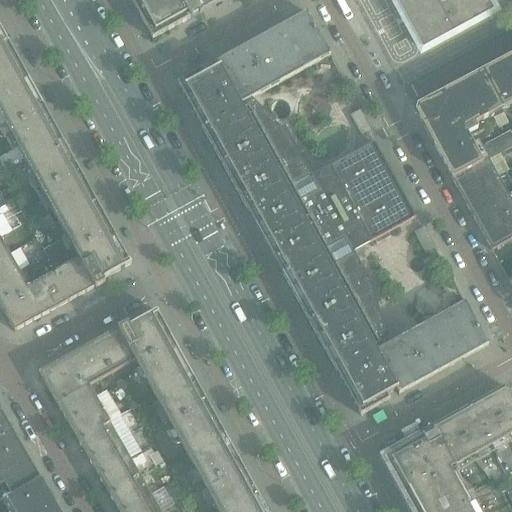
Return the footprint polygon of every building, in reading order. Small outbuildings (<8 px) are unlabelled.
[(200,13),(218,3),(216,0),(129,0),(152,40),(190,19),(190,20),(192,19),(190,17),(198,13),(199,15),(201,14),(200,13)] [(493,11),(486,0),(394,0),(404,17),(408,15),(413,24),(409,26),(422,50),(493,11)] [(330,56),(306,14),(247,47),(270,89),(330,56)] [(0,93),(28,80),(14,54),(0,29),(0,93)] [(251,100),(270,89),(247,47),(215,64),(218,69),(208,74),(205,69),(177,85),(203,132),(231,117),(229,112),(251,100)] [(511,104),(511,103),(511,56),(481,73),(498,103),(507,98),(511,104)] [(491,137),(482,119),(491,115),(488,108),(498,103),(481,73),(417,107),(415,112),(451,180),(486,160),(487,162),(499,155),(511,148),(511,137),(509,133),(475,152),(473,148),(491,137)] [(61,141),(54,128),(28,80),(0,93),(0,114),(25,161),(61,141)] [(353,253),(415,219),(373,144),(311,178),(283,127),(279,130),(251,100),(229,112),(231,117),(203,132),(334,369),(362,354),(365,358),(387,346),(377,306),(381,304),(353,253)] [(371,131),(359,111),(349,116),(361,137),(371,131)] [(95,202),(65,147),(61,141),(25,161),(59,222),(95,202)] [(461,197),(496,178),(507,171),(499,155),(487,162),(486,160),(451,180),(461,197)] [(470,215),(506,196),(496,178),(461,197),(470,215)] [(480,233),(511,215),(511,207),(506,196),(470,215),(480,233)] [(130,265),(115,238),(95,202),(59,222),(67,237),(43,252),(49,262),(73,248),(79,259),(76,261),(92,290),(94,289),(95,290),(105,284),(103,280),(130,265)] [(0,238),(13,231),(4,214),(0,216),(0,238)] [(491,252),(511,239),(511,215),(480,233),(491,252)] [(434,249),(423,228),(413,234),(424,254),(434,249)] [(0,261),(9,256),(0,240),(0,261)] [(0,283),(19,273),(9,256),(0,261),(0,283)] [(0,309),(14,333),(68,303),(92,290),(76,261),(28,289),(0,305),(0,309)] [(0,305),(28,289),(19,273),(0,283),(0,305)] [(428,379),(488,346),(464,303),(405,336),(428,379)] [(192,378),(156,313),(129,328),(127,324),(117,330),(117,331),(135,364),(154,398),(192,378)] [(89,388),(135,364),(117,331),(38,374),(56,406),(89,388)] [(428,379),(405,336),(387,346),(365,358),(362,354),(334,369),(360,417),(388,401),(386,396),(395,391),(398,396),(428,379)] [(226,439),(212,414),(192,378),(154,398),(188,459),(226,439)] [(110,424),(109,423),(89,388),(56,406),(77,442),(110,424)] [(452,476),(511,442),(511,399),(507,390),(505,391),(505,392),(471,411),(470,410),(468,411),(469,412),(434,431),(434,430),(432,431),(433,433),(424,438),(422,436),(421,437),(421,438),(383,459),(404,496),(449,471),(452,476)] [(3,503),(40,481),(0,412),(0,502),(2,501),(3,503)] [(120,443),(120,441),(119,441),(130,435),(119,417),(109,423),(110,424),(77,442),(88,460),(120,443)] [(98,478),(130,460),(137,456),(126,438),(120,441),(120,443),(88,460),(98,478)] [(237,511),(260,500),(246,475),(226,439),(188,459),(216,511),(237,511)] [(141,478),(141,477),(130,460),(98,478),(109,496),(141,478)] [(472,511),(468,504),(452,476),(449,471),(404,496),(412,511),(472,511)] [(122,511),(152,496),(151,496),(156,492),(157,489),(157,485),(152,478),(150,476),(147,475),(146,474),(141,477),(141,478),(109,496),(117,511),(122,511)] [(57,511),(56,509),(40,481),(3,503),(2,504),(6,511),(57,511)] [(183,500),(177,489),(167,495),(173,506),(183,500)] [(160,511),(152,496),(122,511),(160,511)] [(265,511),(260,500),(237,511),(265,511)] [(191,511),(185,501),(178,505),(181,511),(191,511)]
